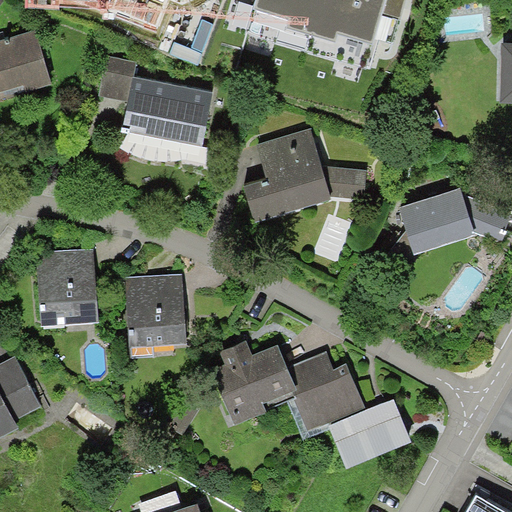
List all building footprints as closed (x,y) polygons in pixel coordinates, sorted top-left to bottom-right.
[(253,0),(258,20),(295,13),(299,31),(386,13),(383,0),(253,0)] [(32,31),(0,38),(0,91),(44,81),(32,31)] [(139,61),(107,53),(97,91),(124,99),(118,122),(127,132),(140,141),(158,146),(197,144),(210,94),(136,75),(139,61)] [(263,180),(239,185),(248,221),(330,200),(327,197),(362,202),(367,166),(315,159),(307,125),(252,139),(263,180)] [(459,188),(395,208),(402,231),(383,249),(400,266),(413,254),(469,236),(497,247),(509,214),(461,197),(459,188)] [(90,248),(32,251),(35,321),(93,318),(90,248)] [(182,274),(123,276),(126,345),(185,343),(182,274)] [(389,397),(363,407),(341,346),(285,366),(278,346),(247,357),(242,343),(215,352),(220,367),(207,372),(227,428),(262,415),(258,404),(288,393),(302,434),(328,424),(343,466),(406,444),(389,397)] [(0,436),(14,430),(10,422),(41,406),(13,350),(0,356),(0,436)] [(195,511),(187,486),(133,504),(135,511),(195,511)] [(496,511),(468,496),(458,511),(496,511)]
